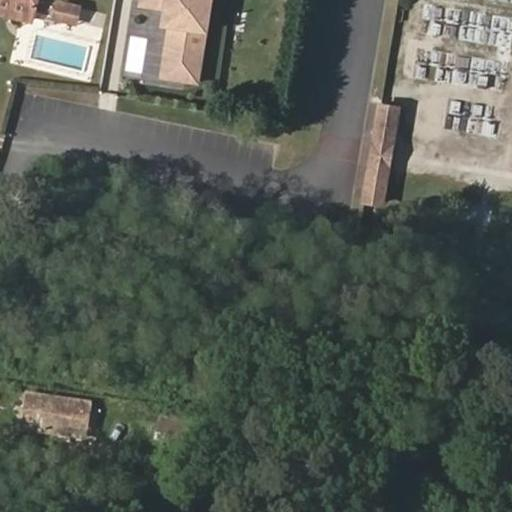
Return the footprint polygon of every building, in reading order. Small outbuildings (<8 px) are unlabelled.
[(25,0),(35,2),(35,0),(0,0),(0,12),(1,13),(4,0),(25,0)] [(31,20),(35,2),(25,0),(4,0),(1,13),(31,20)] [(75,21),(79,7),(59,2),(55,17),(75,21)] [(391,140),(397,107),(380,104),(379,104),(374,137),(391,140)] [(386,170),(391,140),(374,137),(368,167),(386,170)] [(380,203),(386,170),(368,167),(363,200),(364,200),(380,203)] [(87,435),(92,404),(27,394),(22,427),(70,435),(71,432),(87,435)] [(185,456),(191,422),(156,417),(150,451),(185,456)]
